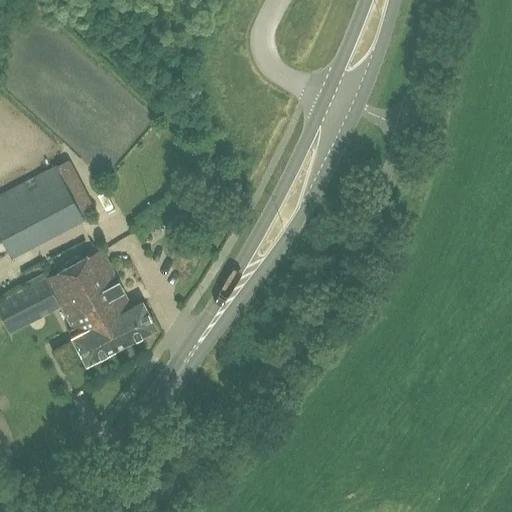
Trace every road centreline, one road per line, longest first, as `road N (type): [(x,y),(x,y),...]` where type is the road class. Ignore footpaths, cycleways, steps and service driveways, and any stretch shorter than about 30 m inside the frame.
road 1 (unclassified): [(146,511),(272,374),(320,306),(364,234),(407,128)]
road 2 (primary): [(365,0),(302,149),(189,355)]
road 3 (primary): [(189,355),(296,227),(358,109)]
road 4 (primary): [(70,511),(189,355)]
road 5 (unclassified): [(407,128),(431,0)]
